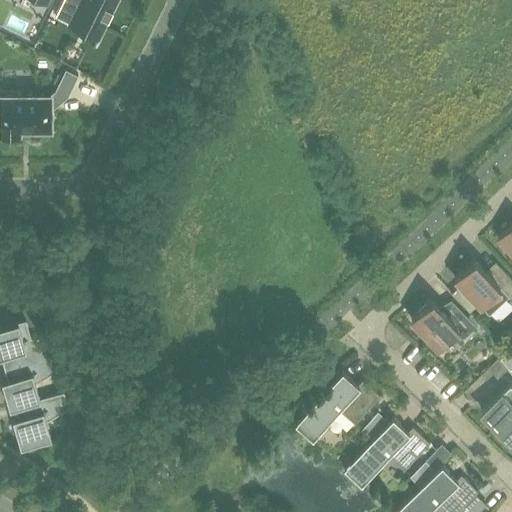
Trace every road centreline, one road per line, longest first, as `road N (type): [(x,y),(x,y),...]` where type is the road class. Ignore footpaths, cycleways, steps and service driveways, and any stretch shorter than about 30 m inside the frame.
road 1 (residential): [(511,472),(368,332),(511,196)]
road 2 (residential): [(92,182),(180,0)]
